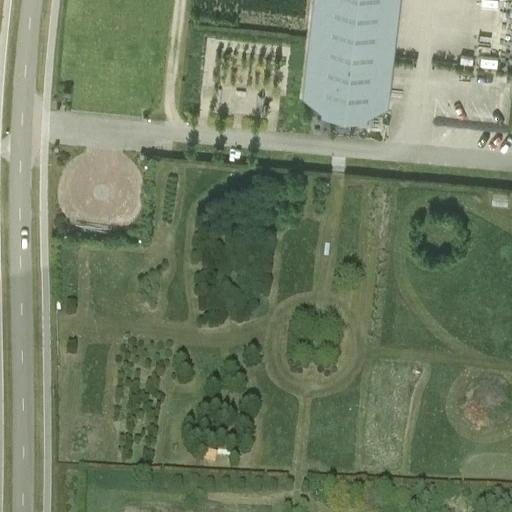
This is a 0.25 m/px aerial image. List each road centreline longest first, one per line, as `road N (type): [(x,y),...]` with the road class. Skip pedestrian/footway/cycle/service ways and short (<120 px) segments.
road 1 (unclassified): [(21,511),(24,148),(35,0)]
road 2 (track): [(46,323),(241,339),(262,335),(284,311),(337,307),(351,316),(363,354),(511,370)]
road 3 (track): [(164,136),(180,0)]
